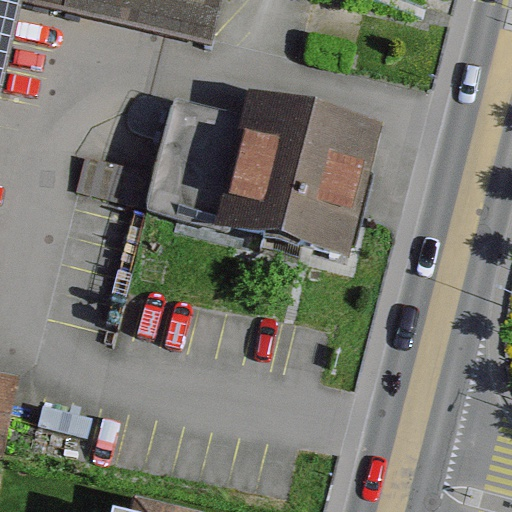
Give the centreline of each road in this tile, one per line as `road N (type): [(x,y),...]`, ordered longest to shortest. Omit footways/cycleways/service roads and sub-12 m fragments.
road 1 (primary): [(393,474),(511,20)]
road 2 (residential): [(511,506),(393,474)]
